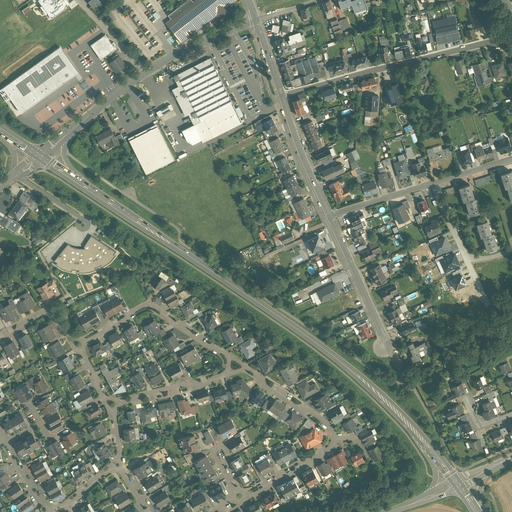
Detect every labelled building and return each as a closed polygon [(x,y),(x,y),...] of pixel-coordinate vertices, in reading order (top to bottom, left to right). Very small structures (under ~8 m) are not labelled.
[(68,5),(64,0),(38,0),(52,19),(66,8),(65,7),(68,5)] [(171,19),(168,21),(169,23),(178,35),(177,36),(181,43),(217,15),(221,19),(230,11),(227,7),(230,5),(226,0),(195,0),(192,2),(171,19)] [(190,0),(188,0),(169,16),(171,19),(192,2),(190,0)] [(339,0),(338,1),(341,10),(352,6),(350,0),(339,0)] [(364,0),(350,0),(352,6),(355,14),(368,10),(364,0)] [(329,1),(322,3),(324,11),(327,10),(331,8),(329,1)] [(22,10),(25,15),(32,10),(29,5),(22,10)] [(308,8),(301,10),(302,14),(301,15),(302,19),(310,16),(311,16),(308,8)] [(329,12),(328,12),(327,10),(324,11),(327,19),(334,16),(333,13),(330,14),(329,12)] [(437,44),(460,40),(455,17),(433,22),(437,44)] [(336,18),(330,20),(335,36),(342,34),(336,18)] [(347,18),(341,20),(344,29),(350,27),(347,18)] [(290,21),(283,20),(282,24),(282,25),(281,32),(287,33),(290,23),(290,21)] [(473,29),(472,24),(467,25),(469,30),(466,31),(468,39),(476,37),(473,29)] [(279,27),(273,26),(271,32),(278,34),(279,27)] [(299,33),(289,36),(290,40),(285,42),(286,46),(290,45),(295,43),(302,40),(300,35),(299,33)] [(105,35),(91,45),(94,50),(95,50),(96,52),(98,54),(97,55),(100,60),(115,49),(114,47),(116,46),(114,43),(111,44),(105,35)] [(420,38),(416,39),(418,46),(419,53),(427,52),(426,44),(422,45),(420,38)] [(284,39),(275,41),(278,49),(286,46),(285,42),(284,39)] [(408,45),(394,48),(395,51),(396,58),(402,57),(410,55),(408,46),(408,45)] [(286,46),(278,49),(280,56),(289,53),(287,48),(286,46)] [(10,97),(21,113),(75,74),(76,70),(60,47),(0,90),(0,92),(5,100),(10,97)] [(387,51),(382,52),(382,53),(379,53),(381,61),(389,60),(387,51)] [(366,56),(359,58),(362,66),(368,64),(368,62),(369,60),(366,58),(366,56)] [(114,60),(110,63),(116,72),(124,65),(118,57),(114,60)] [(315,57),(302,61),(301,62),(295,64),(297,69),(296,69),(297,71),(318,64),(315,57)] [(210,58),(174,76),(179,86),(173,90),(183,110),(186,111),(185,114),(187,115),(189,114),(194,125),(233,105),(210,58)] [(359,58),(353,60),(353,63),(352,65),(354,66),(355,68),(362,66),(359,58)] [(288,60),(279,63),(281,69),(286,68),(286,67),(290,66),(289,63),(288,60)] [(462,60),(454,62),(457,72),(465,69),(462,60)] [(342,63),(338,65),(340,72),(347,70),(346,68),(347,66),(345,65),(345,63),(342,63)] [(484,63),(473,67),(473,66),(476,76),(477,76),(479,82),(482,81),(483,83),(484,83),(484,84),(488,83),(484,69),(485,68),(484,63)] [(499,63),(491,66),(495,79),(505,76),(503,69),(501,70),(499,63)] [(318,64),(297,71),(298,75),(299,77),(312,73),(315,72),(318,71),(320,70),(318,64)] [(338,65),(331,66),(330,71),(333,72),(333,74),(340,72),(338,65)] [(291,68),(290,66),(286,67),(286,68),(281,69),(283,75),(292,72),(291,68)] [(292,72),(283,75),(286,81),(290,79),(291,80),(295,79),(294,77),(292,72)] [(312,73),(299,77),(301,84),(305,83),(305,82),(310,80),(310,79),(313,78),(312,73)] [(391,75),(394,85),(397,84),(398,84),(397,82),(400,81),(397,73),(391,75)] [(368,81),(365,82),(364,80),(362,80),(362,82),(360,83),(362,90),(376,86),(373,77),(368,79),(368,81)] [(427,78),(415,81),(417,89),(422,88),(422,91),(429,89),(427,78)] [(290,79),(286,81),(287,87),(296,84),(295,79),(291,80),(290,79)] [(85,80),(80,84),(85,91),(90,88),(85,80)] [(352,83),(348,84),(348,83),(345,84),(346,85),(341,86),(341,88),(340,88),(341,90),(342,90),(342,92),(353,90),(354,90),(353,85),(352,83)] [(396,104),(402,102),(397,84),(394,85),(386,88),(388,96),(390,101),(395,100),(396,104)] [(334,88),(323,91),(323,92),(325,99),(325,100),(336,96),(334,88)] [(378,96),(366,95),(365,110),(370,110),(377,110),(378,96)] [(299,99),(292,101),(295,109),(302,106),(301,102),(300,99),(299,99)] [(233,105),(194,125),(201,140),(203,142),(242,122),(233,105)] [(302,106),(295,109),(297,116),(300,115),(300,116),(302,115),(302,114),(305,113),(304,111),(302,106)] [(308,111),(306,112),(306,113),(305,113),(302,114),(302,115),(303,119),(310,116),(308,111)] [(268,116),(257,122),(258,125),(263,123),(270,120),(268,116)] [(270,120),(263,123),(266,129),(274,124),(272,119),(270,120)] [(311,121),(303,125),(306,133),(315,129),(311,121)] [(274,124),(266,129),(269,135),(275,132),(278,131),(274,124)] [(407,133),(413,130),(411,124),(404,127),(407,133)] [(201,140),(194,125),(182,131),(187,141),(192,144),(201,140)] [(157,126),(129,140),(146,174),(174,160),(157,126)] [(111,129),(97,136),(101,145),(110,141),(112,145),(118,143),(115,137),(111,129)] [(315,129),(306,133),(310,141),(318,138),(315,129)] [(121,134),(115,137),(118,143),(124,140),(121,134)] [(272,140),(269,142),(272,148),(281,144),(278,137),(272,140)] [(318,138),(310,141),(314,150),(322,146),(318,138)] [(500,153),(510,150),(507,138),(497,141),(498,147),(500,153)] [(281,144),(272,148),(275,154),(276,154),(282,151),(284,150),(281,144)] [(490,146),(483,149),(485,157),(488,156),(488,157),(493,155),(490,146)] [(448,147),(430,153),(431,154),(428,155),(430,161),(434,160),(434,159),(438,158),(439,161),(445,159),(444,156),(447,155),(447,156),(452,154),(450,150),(449,151),(448,147)] [(475,149),(474,149),(475,150),(478,161),(486,158),(485,157),(483,149),(482,147),(475,149)] [(356,149),(347,154),(351,162),(352,168),(353,170),(357,168),(355,160),(359,158),(356,149)] [(329,151),(327,150),(324,152),(327,158),(322,160),(323,162),(326,161),(326,160),(331,158),(330,157),(331,155),(329,151)] [(467,150),(457,153),(461,165),(472,162),(470,156),(469,156),(468,154),(467,150)] [(324,152),(316,155),(319,162),(322,160),(327,158),(324,152)] [(279,159),(276,161),(279,167),(288,162),(285,156),(284,157),(279,159)] [(405,162),(400,163),(399,161),(394,163),(398,176),(400,175),(401,177),(409,174),(405,162)] [(288,162),(279,167),(282,172),(282,173),(283,172),(289,169),(291,168),(288,162)] [(423,166),(420,167),(419,163),(412,164),(417,178),(426,174),(423,166)] [(332,166),(322,171),(324,175),(326,179),(334,176),(344,171),(341,164),(337,166),(338,166),(333,168),(332,166)] [(507,188),(511,186),(511,176),(510,171),(500,174),(505,188),(507,188)] [(379,174),(378,174),(382,188),(394,184),(392,179),(388,180),(386,172),(379,174)] [(286,178),(284,179),(286,184),(285,185),(287,188),(288,188),(296,183),(292,175),(286,178)] [(491,175),(474,180),(476,186),(492,181),(491,175)] [(337,180),(329,185),(336,200),(345,196),(349,193),(347,188),(342,190),(337,180)] [(362,185),(361,185),(362,185),(365,195),(377,192),(374,181),(362,185)] [(296,183),(288,188),(290,192),(289,193),(291,197),(293,196),(298,193),(301,192),(296,183)] [(465,201),(473,198),(469,184),(459,187),(463,201),(465,201)] [(454,186),(443,190),(444,196),(456,192),(454,186)] [(30,195),(23,191),(20,198),(21,199),(26,202),(30,195)] [(34,198),(30,195),(26,202),(25,204),(28,206),(28,207),(32,210),(34,212),(37,207),(34,206),(38,200),(34,198)] [(296,202),(295,202),(297,206),(296,207),(297,211),(299,210),(307,206),(303,198),(296,202)] [(473,198),(465,201),(469,215),(480,212),(475,198),(473,198)] [(26,202),(21,199),(10,213),(18,219),(19,219),(25,211),(28,207),(28,206),(25,204),(26,202)] [(407,200),(401,203),(402,205),(402,204),(405,209),(410,207),(407,200)] [(425,200),(417,203),(420,211),(423,210),(427,209),(425,200)] [(402,205),(392,209),(394,213),(395,216),(398,223),(408,218),(405,209),(402,204),(402,205)] [(307,206),(299,210),(301,215),(300,215),(301,219),(304,217),(309,215),(311,214),(307,206)] [(358,214),(349,218),(350,218),(350,219),(351,221),(353,226),(356,224),(362,222),(358,214)] [(14,220),(5,215),(3,217),(8,220),(8,221),(12,223),(14,220)] [(14,220),(12,223),(8,221),(5,225),(17,232),(17,231),(21,225),(21,224),(14,220)] [(482,237),(491,234),(487,221),(477,224),(481,238),(482,237)] [(432,225),(425,229),(426,231),(428,231),(430,236),(437,233),(437,232),(439,230),(437,226),(436,227),(435,223),(432,225)] [(355,229),(350,231),(353,238),(361,234),(358,228),(355,229)] [(290,232),(279,237),(280,239),(279,240),(281,244),(282,244),(293,239),(290,232)] [(361,234),(353,238),(356,244),(361,241),(364,240),(361,234)] [(491,234),(482,237),(487,251),(497,248),(493,234),(491,234)] [(33,239),(35,244),(42,241),(39,236),(33,239)] [(76,249),(67,246),(54,261),(57,263),(56,265),(63,270),(72,272),(72,270),(79,270),(79,273),(88,273),(96,271),(95,268),(101,265),(102,267),(111,261),(115,256),(113,255),(116,252),(91,237),(84,247),(85,250),(76,249)] [(319,237),(307,241),(312,252),(316,250),(323,247),(319,237)] [(445,238),(438,240),(433,243),(436,249),(433,251),(435,256),(450,249),(445,238)] [(377,246),(362,252),(367,262),(371,260),(371,261),(375,259),(372,252),(378,249),(377,246)] [(323,247),(316,250),(319,256),(327,253),(324,247),(323,247)] [(460,266),(454,254),(443,259),(440,261),(445,272),(454,268),(460,266)] [(329,256),(321,259),(323,265),(322,265),(324,269),(332,265),(330,260),(329,256)] [(379,265),(370,269),(374,277),(383,273),(379,265)] [(456,271),(452,273),(454,278),(461,275),(462,276),(463,275),(460,269),(456,271)] [(383,273),(374,277),(377,285),(386,281),(383,273)] [(165,280),(157,275),(151,285),(159,290),(165,280)] [(451,280),(455,289),(466,285),(462,276),(461,275),(454,278),(451,280)] [(178,283),(169,277),(166,282),(172,286),(178,283)] [(57,285),(53,279),(47,283),(47,284),(48,285),(51,289),(57,285)] [(334,283),(316,292),(321,302),(339,293),(334,283)] [(47,284),(38,288),(44,299),(47,297),(47,296),(49,295),(50,295),(51,295),(52,295),(52,294),(52,293),(53,293),(51,289),(48,285),(47,284)] [(395,285),(380,292),(385,302),(389,300),(388,298),(392,297),(390,292),(392,291),(393,293),(397,290),(395,285)] [(164,295),(163,295),(166,300),(176,295),(173,289),(171,290),(164,295)] [(35,304),(28,292),(22,296),(24,300),(18,303),(23,311),(25,310),(26,310),(27,309),(28,308),(29,309),(31,307),(31,306),(35,304)] [(316,292),(313,294),(317,304),(321,302),(316,292)] [(176,295),(166,300),(169,306),(177,301),(179,301),(176,295)] [(12,298),(8,300),(10,304),(12,304),(14,309),(17,307),(15,304),(12,298)] [(121,303),(118,298),(110,302),(116,312),(123,308),(121,303)] [(116,312),(110,302),(103,306),(105,310),(108,316),(116,312)] [(190,303),(181,308),(188,319),(191,317),(194,315),(191,309),(193,308),(190,303)] [(10,304),(4,308),(3,309),(4,311),(1,312),(5,321),(10,318),(11,319),(12,318),(13,316),(17,314),(14,309),(12,304),(10,304)] [(101,310),(98,305),(92,308),(93,309),(94,309),(96,313),(101,310)] [(96,313),(94,309),(93,309),(86,313),(87,314),(79,318),(85,328),(94,323),(95,324),(100,321),(96,313)] [(392,310),(387,313),(390,319),(398,315),(396,310),(396,309),(392,310)] [(356,313),(350,315),(353,321),(362,317),(359,311),(356,313)] [(398,315),(390,319),(393,324),(398,322),(401,321),(401,320),(398,315)] [(208,318),(203,320),(203,321),(208,329),(208,330),(213,327),(216,325),(214,322),(214,321),(211,316),(208,318)] [(155,321),(144,327),(151,339),(155,336),(154,335),(157,333),(160,331),(155,321)] [(361,325),(357,326),(360,333),(369,328),(366,322),(361,325)] [(400,326),(399,326),(402,331),(401,331),(402,334),(403,334),(411,330),(409,326),(408,323),(403,325),(400,326)] [(49,325),(38,331),(43,339),(46,337),(48,341),(49,340),(56,336),(50,326),(49,325)] [(137,334),(133,326),(127,329),(128,329),(124,331),(129,340),(129,339),(133,338),(133,339),(138,337),(138,336),(137,334)] [(237,338),(231,327),(221,332),(228,343),(234,340),(237,338)] [(369,328),(360,333),(363,339),(367,337),(372,335),(369,328)] [(160,331),(157,333),(159,337),(166,334),(163,329),(160,331)] [(123,343),(118,332),(109,337),(111,340),(114,346),(119,343),(120,345),(123,343)] [(32,344),(26,335),(19,339),(23,346),(25,348),(32,344)] [(173,335),(164,341),(169,350),(177,346),(179,345),(173,335)] [(244,343),(240,345),(247,358),(254,355),(251,348),(249,346),(254,343),(251,339),(244,343)] [(65,351),(59,341),(54,344),(49,347),(51,351),(52,351),(55,357),(65,351)] [(19,351),(13,342),(9,344),(15,355),(19,353),(19,351)] [(100,342),(91,347),(96,357),(101,354),(102,354),(101,352),(104,350),(105,352),(106,352),(107,351),(104,346),(103,346),(100,342)] [(415,347),(413,343),(408,345),(413,355),(411,356),(413,362),(416,361),(418,364),(422,362),(419,356),(421,355),(419,352),(424,349),(422,344),(415,347)] [(15,355),(9,344),(5,347),(10,356),(11,357),(15,355)] [(275,346),(266,351),(268,355),(270,354),(270,355),(280,350),(275,346)] [(194,347),(188,350),(187,350),(180,354),(184,362),(188,360),(189,363),(194,361),(195,363),(201,360),(194,347)] [(151,349),(144,353),(147,359),(154,355),(151,349)] [(268,355),(259,361),(265,372),(276,366),(270,355),(270,354),(268,355)] [(68,356),(58,362),(64,372),(74,367),(68,356)] [(164,379),(157,366),(156,367),(154,363),(150,366),(151,368),(146,370),(149,375),(148,375),(150,379),(151,379),(154,384),(164,379)] [(507,363),(499,365),(502,373),(510,370),(507,363)] [(293,364),(280,371),(287,383),(287,384),(293,381),(294,384),(295,383),(294,380),(293,377),(295,376),(292,371),(295,369),(293,364)] [(178,365),(168,370),(173,380),(183,374),(181,369),(178,365)] [(107,367),(101,370),(104,375),(109,372),(109,371),(107,367)] [(117,367),(109,371),(109,372),(104,375),(105,375),(108,380),(107,380),(112,388),(120,384),(120,383),(116,376),(115,377),(114,375),(119,373),(120,373),(119,372),(117,368),(117,367)] [(140,367),(136,370),(138,373),(139,373),(142,378),(145,376),(140,367)] [(71,372),(64,376),(67,381),(70,380),(74,377),(71,372)] [(142,378),(139,373),(138,373),(134,376),(136,381),(135,382),(138,388),(146,384),(142,378)] [(74,377),(70,380),(75,390),(84,385),(79,375),(74,377)] [(44,384),(40,377),(32,381),(35,388),(38,393),(42,391),(42,392),(46,390),(45,389),(47,387),(45,383),(44,384)] [(306,377),(296,383),(297,386),(306,381),(308,380),(306,377)] [(238,384),(236,385),(236,384),(231,385),(233,390),(234,396),(239,394),(241,379),(237,381),(238,384)] [(246,382),(241,379),(239,394),(244,397),(247,392),(250,388),(246,385),(246,386),(244,385),(246,382)] [(481,380),(473,382),(477,390),(484,387),(482,382),(481,380)] [(306,381),(297,386),(302,395),(303,398),(319,390),(317,386),(314,388),(313,386),(310,388),(306,381)] [(120,384),(112,388),(114,393),(118,392),(119,393),(121,392),(125,391),(121,383),(120,383),(120,384)] [(461,384),(453,388),(457,395),(464,392),(461,384)] [(26,385),(21,388),(27,399),(33,396),(29,389),(27,385),(26,385)] [(16,391),(15,391),(18,396),(17,396),(21,402),(27,399),(21,388),(16,391)] [(226,392),(224,388),(213,391),(216,400),(221,398),(222,400),(227,399),(227,398),(226,392)] [(80,395),(77,397),(78,399),(82,406),(85,404),(93,400),(88,390),(80,395)] [(207,390),(196,394),(199,402),(205,400),(205,401),(206,401),(206,400),(209,399),(210,399),(209,396),(207,390)] [(265,396),(258,391),(254,396),(253,396),(252,397),(252,399),(251,400),(259,405),(264,398),(265,396)] [(322,396),(314,401),(316,406),(329,399),(326,395),(326,394),(322,396)] [(42,401),(37,404),(39,409),(41,408),(50,403),(47,398),(42,401)] [(264,398),(259,405),(264,409),(269,402),(264,398)] [(185,399),(178,401),(181,411),(184,410),(185,414),(191,412),(192,412),(190,407),(188,400),(185,401),(185,399)] [(329,399),(316,406),(319,410),(327,406),(331,403),(329,399)] [(273,403),(269,409),(269,410),(273,413),(280,403),(278,402),(275,400),(273,403)] [(264,409),(264,410),(267,412),(269,410),(269,409),(273,403),(270,401),(269,402),(264,409)] [(172,402),(164,404),(162,405),(162,406),(159,407),(159,409),(161,415),(163,414),(164,417),(169,416),(168,413),(174,412),(172,402)] [(490,402),(482,405),(485,412),(492,409),(490,402)] [(54,409),(51,403),(50,403),(41,408),(45,414),(50,411),(54,409)] [(280,403),(273,413),(278,416),(279,415),(279,416),(283,410),(285,407),(282,405),(280,403)] [(102,412),(98,404),(92,407),(88,410),(90,413),(92,414),(93,416),(102,412)] [(459,406),(452,409),(455,416),(456,416),(463,413),(459,406)] [(339,407),(328,413),(334,422),(340,418),(344,416),(339,407)] [(153,409),(141,412),(143,424),(151,422),(150,417),(155,416),(153,409)] [(455,416),(452,409),(448,411),(450,413),(447,415),(449,419),(455,416)] [(492,409),(485,412),(482,412),(485,419),(491,416),(495,415),(492,409)] [(283,410),(279,416),(279,415),(278,416),(276,419),(280,421),(281,419),(286,412),(283,410)] [(134,412),(127,414),(129,422),(136,421),(135,417),(134,412)] [(293,412),(287,420),(292,424),(291,425),(296,428),(302,419),(293,412)] [(21,414),(16,417),(21,426),(20,426),(21,428),(27,425),(24,418),(21,414)] [(56,415),(49,419),(48,419),(48,420),(51,426),(60,421),(62,421),(58,414),(56,415)] [(16,417),(10,420),(15,429),(20,426),(21,426),(16,417)] [(356,427),(352,419),(342,424),(348,433),(354,430),(357,428),(356,427)] [(5,423),(4,423),(6,428),(9,432),(15,429),(10,420),(5,423)] [(230,420),(218,427),(222,433),(223,432),(226,437),(235,431),(232,425),(233,424),(230,420)] [(60,421),(51,426),(49,427),(52,432),(55,431),(63,426),(60,421)] [(106,433),(101,423),(95,427),(94,426),(89,429),(91,434),(95,432),(98,437),(106,433)] [(469,423),(461,426),(464,434),(472,431),(469,423)] [(314,430),(309,432),(309,434),(307,435),(306,435),(303,436),(303,437),(304,440),(303,443),(306,448),(309,448),(312,446),(315,442),(316,440),(319,438),(315,431),(314,430)] [(371,430),(368,432),(361,436),(363,441),(372,436),(374,435),(371,430)] [(499,431),(491,434),(494,442),(503,439),(499,431)] [(71,433),(63,437),(65,440),(68,446),(69,446),(76,442),(71,433)] [(36,442),(32,435),(27,438),(28,440),(33,448),(38,445),(36,442)] [(194,435),(181,438),(182,445),(180,445),(180,446),(184,445),(186,452),(194,450),(199,449),(199,448),(198,442),(198,439),(195,439),(194,435)] [(206,439),(204,440),(206,445),(214,441),(211,436),(206,439)] [(372,436),(364,441),(366,446),(373,442),(375,441),(372,436)] [(236,439),(229,443),(234,452),(245,446),(240,437),(239,437),(236,439)] [(28,440),(23,443),(27,451),(28,453),(34,450),(33,448),(28,440)] [(478,440),(470,443),(473,451),(481,448),(478,440)] [(23,443),(22,441),(16,444),(20,451),(22,454),(27,451),(23,443)] [(57,441),(52,444),(58,454),(63,451),(57,441)] [(58,454),(52,444),(46,447),(52,457),(58,454)] [(104,444),(95,449),(98,454),(107,449),(104,444)] [(290,444),(280,449),(281,450),(273,454),(278,463),(279,464),(290,458),(291,459),(296,456),(296,454),(291,446),(290,444)] [(378,446),(368,451),(374,461),(384,456),(378,446)] [(107,449),(98,454),(101,459),(110,454),(107,449)] [(343,456),(341,452),(335,455),(340,466),(346,462),(344,459),(345,458),(344,456),(343,456)] [(360,453),(351,458),(355,466),(364,461),(360,453)] [(191,454),(184,455),(189,465),(195,462),(195,461),(191,454)] [(215,471),(206,455),(195,461),(195,462),(196,461),(198,466),(197,467),(198,467),(199,466),(201,471),(200,472),(201,472),(202,472),(204,476),(203,477),(215,471)] [(335,455),(329,459),(331,463),(332,465),(334,469),(340,466),(335,455)] [(240,456),(229,462),(234,471),(240,468),(242,467),(240,462),(242,461),(240,456)] [(148,457),(138,463),(139,466),(146,462),(150,460),(148,457)] [(270,464),(267,458),(262,461),(268,472),(273,469),(270,464)] [(268,472),(262,461),(257,464),(260,470),(262,475),(268,472)] [(139,466),(134,469),(140,478),(146,475),(152,471),(151,471),(148,466),(146,462),(139,466)] [(324,462),(318,465),(324,476),(329,472),(325,465),(324,462)] [(33,468),(33,469),(36,474),(45,469),(42,463),(41,464),(33,468)] [(87,469),(85,465),(79,468),(80,469),(84,476),(89,473),(87,469)] [(45,469),(36,474),(39,480),(39,479),(48,474),(45,469)] [(80,469),(74,472),(76,475),(79,480),(84,477),(84,476),(80,469)] [(312,469),(308,471),(308,470),(306,472),(302,474),(309,487),(319,481),(312,469)] [(215,471),(203,477),(206,483),(217,477),(215,471)] [(243,473),(237,476),(243,485),(253,480),(250,475),(248,477),(245,472),(243,473)] [(0,477),(0,476),(0,485),(2,488),(6,485),(11,481),(6,473),(0,477)] [(160,476),(159,475),(158,474),(153,477),(154,478),(157,477),(161,485),(164,484),(163,483),(163,482),(160,476)] [(154,478),(145,483),(150,492),(161,485),(157,477),(154,478)] [(288,483),(287,482),(279,486),(282,491),(285,497),(285,498),(295,492),(296,493),(300,491),(299,489),(296,483),(294,479),(288,483)] [(120,485),(117,481),(106,487),(111,496),(122,489),(120,485)] [(59,489),(55,482),(49,485),(46,487),(50,494),(59,489)] [(12,488),(9,491),(14,498),(23,492),(18,484),(12,488)] [(220,485),(215,488),(220,497),(222,496),(222,497),(225,495),(226,495),(223,490),(220,485)] [(209,491),(212,496),(215,501),(218,499),(220,497),(215,488),(209,491)] [(63,496),(59,489),(50,494),(54,501),(57,499),(63,496)] [(165,492),(154,498),(159,506),(164,503),(165,503),(170,500),(165,492)] [(273,493),(267,496),(272,505),(278,502),(273,493)] [(191,500),(194,505),(197,511),(200,509),(201,509),(201,508),(204,507),(206,506),(205,506),(209,504),(205,498),(203,494),(191,500)] [(121,496),(116,500),(120,508),(130,502),(128,498),(129,498),(127,495),(123,496),(122,496),(121,496)] [(272,505),(267,496),(262,499),(262,500),(265,505),(267,508),(272,505)] [(27,497),(16,505),(18,508),(21,506),(29,500),(27,497)] [(34,507),(29,500),(21,506),(25,511),(26,511),(27,511),(32,508),(34,507)] [(257,502),(251,505),(255,511),(259,511),(262,511),(260,508),(257,503),(257,502)]
